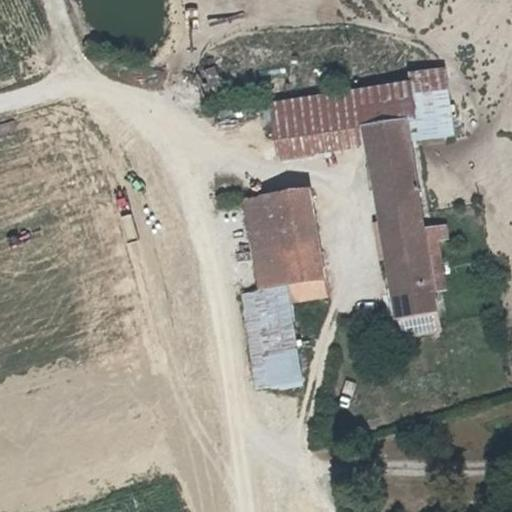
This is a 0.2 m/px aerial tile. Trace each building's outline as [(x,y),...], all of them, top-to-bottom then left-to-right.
[(274,158),(364,146),(410,141),(406,116),(404,82),(268,101),(274,158)] [(410,141),(418,140),(413,93),(411,82),(404,82),(406,116),(410,141)] [(446,89),(413,93),(418,140),(453,136),(446,89)] [(410,141),(364,146),(376,226),(381,260),(389,317),(435,311),(416,186),(410,141)] [(267,198),(279,283),(282,300),(322,294),(306,194),(267,198)] [(251,287),(279,283),(267,198),(239,202),(251,287)] [(381,260),(376,226),(368,227),(373,262),(381,260)]
